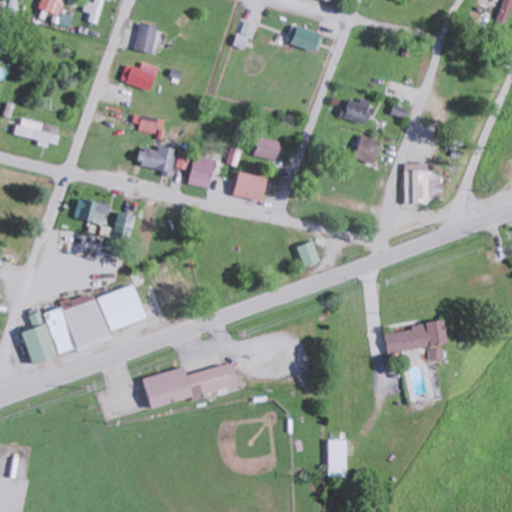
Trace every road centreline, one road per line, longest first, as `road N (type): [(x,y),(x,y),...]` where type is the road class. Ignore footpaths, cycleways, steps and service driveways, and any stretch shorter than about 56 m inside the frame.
road 1 (secondary): [(0,398),(511,209)]
road 2 (residential): [(379,247),(0,157)]
road 3 (residential): [(0,360),(130,0)]
road 4 (residential): [(379,247),(393,176),(435,60),(433,42),(407,29),(271,0)]
road 5 (residential): [(277,220),(356,0)]
road 6 (residential): [(447,234),(511,70)]
road 7 (residential): [(377,261),(383,391)]
